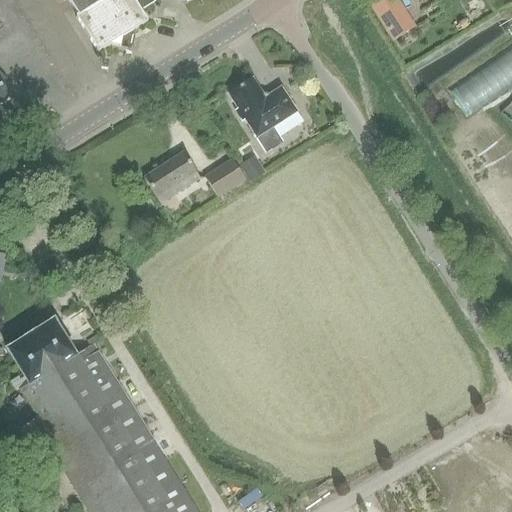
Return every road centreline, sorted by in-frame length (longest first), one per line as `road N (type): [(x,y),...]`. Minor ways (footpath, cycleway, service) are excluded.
road 1 (residential): [(511,371),(274,3)]
road 2 (tertiary): [(0,176),(274,3)]
